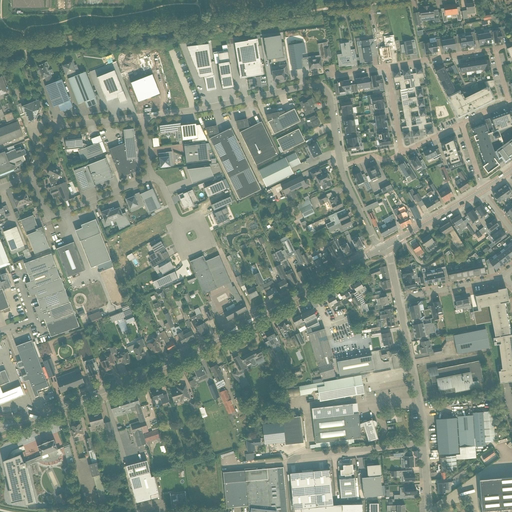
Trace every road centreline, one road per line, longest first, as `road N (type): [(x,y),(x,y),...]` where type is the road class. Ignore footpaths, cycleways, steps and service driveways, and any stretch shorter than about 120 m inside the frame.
road 1 (track): [(0,47),(398,0)]
road 2 (unclassified): [(340,168),(321,86),(142,117)]
road 3 (tertiary): [(9,425),(229,332)]
road 4 (residential): [(387,66),(495,48),(508,101),(462,123)]
road 5 (residential): [(424,443),(397,299)]
road 6 (residential): [(31,176),(54,214),(148,175)]
road 7 (unclassified): [(142,117),(54,128),(31,176)]
road 8 (tertiary): [(256,316),(378,249)]
road 9 (residential): [(290,460),(424,443)]
